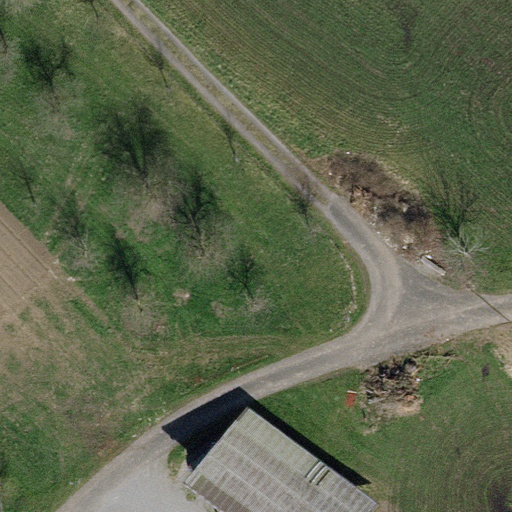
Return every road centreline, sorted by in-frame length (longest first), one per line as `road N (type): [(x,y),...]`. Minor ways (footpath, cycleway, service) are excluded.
road 1 (track): [(76,511),(152,440),(226,392),(411,325),(511,300)]
road 2 (track): [(145,0),(375,239),(411,325)]
